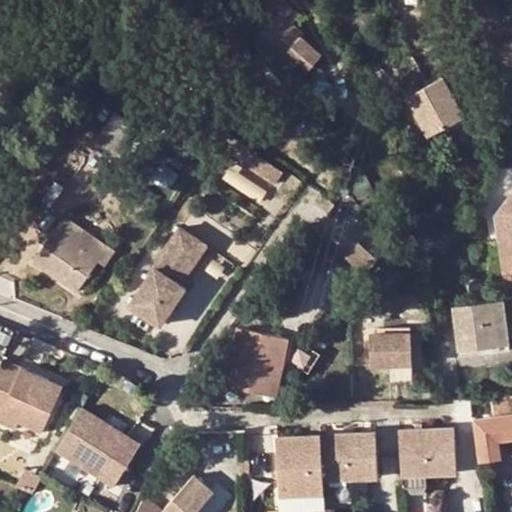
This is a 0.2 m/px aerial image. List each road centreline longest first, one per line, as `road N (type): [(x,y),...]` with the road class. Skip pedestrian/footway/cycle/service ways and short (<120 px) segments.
road 1 (residential): [(182,374),(176,395),(187,418),(389,414)]
road 2 (residential): [(182,374),(317,188)]
road 3 (residential): [(0,304),(182,374)]
